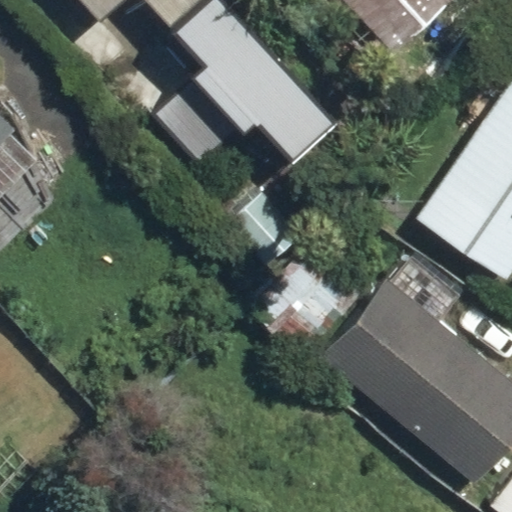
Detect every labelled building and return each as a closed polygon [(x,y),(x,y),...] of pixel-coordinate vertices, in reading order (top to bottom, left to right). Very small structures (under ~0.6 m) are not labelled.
[(52,0),(73,22),(95,0),(118,0),(177,64),(164,76),(171,83),(136,116),(183,167),(230,123),(268,164),(313,123),(198,0),(52,0)] [(325,0),(376,54),(433,0),(325,0)] [(511,82),(497,72),(398,219),(488,279),(511,243),(511,82)] [(0,129),(0,259),(65,191),(0,129)] [(439,487),(511,412),(424,328),(452,298),(395,243),(294,348),(439,487)] [(511,511),(511,450),(477,498),(495,511),(511,511)]
